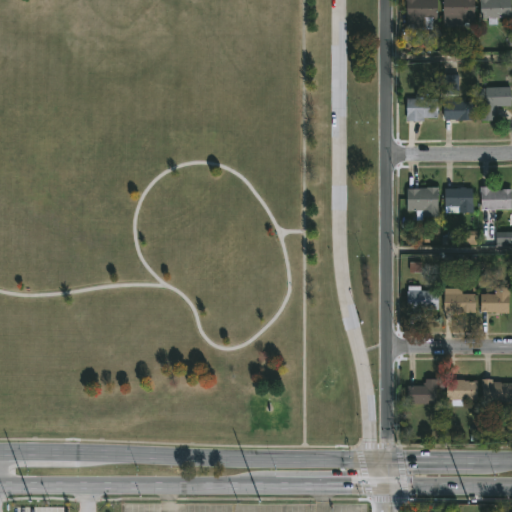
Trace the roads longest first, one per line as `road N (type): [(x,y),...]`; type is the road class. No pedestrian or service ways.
road 1 (tertiary): [(339,0),(338,251),(369,459),(384,484)]
road 2 (tertiary): [(386,459),(386,0)]
road 3 (secondary): [(386,459),(0,450)]
road 4 (secondary): [(0,484),(384,484)]
road 5 (secondary): [(384,484),(511,485)]
road 6 (residential): [(511,153),(386,157)]
road 7 (residential): [(511,346),(386,350)]
road 8 (secondary): [(511,459),(386,459)]
